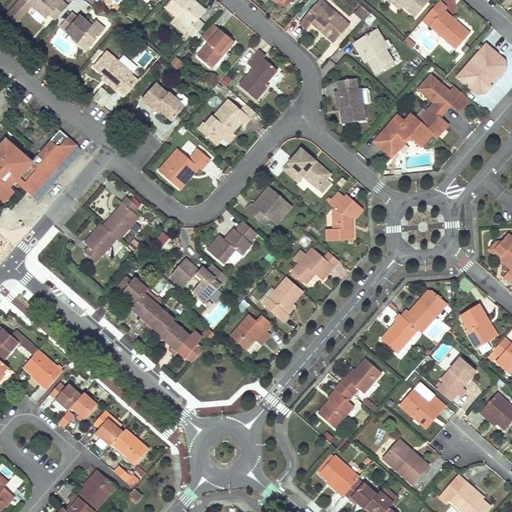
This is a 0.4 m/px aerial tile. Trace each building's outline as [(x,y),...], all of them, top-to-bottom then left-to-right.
[(56,21),(69,6),(61,0),(59,3),(55,0),(20,0),(7,15),(16,24),(29,9),(27,8),(29,5),(31,6),(46,19),(49,15),(56,21)] [(188,0),(170,0),(164,7),(176,17),(173,21),(192,37),(203,24),(198,19),(205,10),(194,0),(191,3),(188,0)] [(262,0),(265,2),(267,0),(272,0),(286,12),(297,0),(262,0)] [(324,9),(327,4),(322,0),(318,0),(317,3),(324,9)] [(393,0),(387,0),(399,10),(402,7),(393,0)] [(393,0),(402,7),(414,18),(429,0),(428,0),(393,0)] [(446,8),(438,1),(422,20),(455,49),(469,33),(443,11),(446,8)] [(317,3),(299,23),(306,29),(311,23),(333,41),(349,23),(327,4),(324,9),(317,3)] [(354,13),(363,21),(370,12),(361,5),(354,13)] [(77,17),(72,13),(60,27),(78,43),(81,39),(90,47),(105,29),(96,21),(94,23),(92,25),(88,22),(79,15),(77,17)] [(234,42),(213,24),(202,38),(208,43),(197,56),(212,68),(234,42)] [(383,41),(376,28),(353,43),(358,50),(361,48),(369,60),(367,61),(375,74),(394,63),(385,49),(385,50),(380,43),(383,41)] [(409,37),(405,42),(412,47),(416,42),(409,37)] [(81,39),(78,43),(78,44),(86,51),(90,47),(81,39)] [(504,60),(485,43),(482,46),(501,62),(501,69),(496,75),(499,77),(505,70),(504,60)] [(501,62),(482,46),(456,76),(468,87),(470,84),(478,91),(483,90),(489,83),(496,75),(501,69),(501,62)] [(361,48),(358,50),(365,62),(367,61),(369,60),(361,48)] [(265,55),(258,50),(247,64),(253,69),(239,85),(255,100),(268,85),(266,83),(277,70),(263,58),(265,55)] [(107,52),(93,67),(107,78),(104,81),(117,92),(119,90),(126,96),(139,81),(131,75),(133,74),(107,52)] [(185,65),(176,57),(170,63),(179,71),(185,65)] [(232,82),(226,76),(220,82),(225,87),(232,82)] [(470,100),(455,87),(451,92),(431,76),(419,90),(431,100),(433,97),(437,100),(440,97),(451,105),(456,110),(460,106),(463,109),(470,100)] [(361,88),(355,88),(354,80),(336,82),(337,91),(334,91),(335,99),(338,99),(339,107),(342,123),(365,120),(361,88)] [(485,93),(491,86),(489,83),(483,90),(478,91),(470,84),(468,87),(476,94),(485,93)] [(169,94),(156,84),(142,101),(155,111),(157,109),(160,111),(172,122),(186,106),(170,93),(169,94)] [(431,100),(434,103),(429,109),(440,118),(451,105),(440,97),(437,100),(433,97),(431,100)] [(239,109),(228,99),(224,104),(213,117),(211,115),(204,124),(202,123),(198,128),(216,145),(221,139),(229,131),(232,133),(241,122),(244,124),(250,118),(239,109)] [(239,109),(250,118),(255,112),(244,103),(239,109)] [(440,118),(429,109),(418,121),(433,134),(437,138),(445,129),(442,127),(445,123),(440,118)] [(418,121),(410,115),(404,122),(402,124),(395,118),(383,132),(390,138),(385,144),(396,153),(410,137),(422,147),(433,134),(418,121)] [(397,116),(395,118),(402,124),(404,122),(397,116)] [(227,145),(235,136),(232,133),(229,131),(221,139),(227,145)] [(60,132),(53,140),(59,145),(66,138),(60,132)] [(382,148),(392,158),(396,153),(385,144),(390,138),(383,132),(374,142),(382,148)] [(0,198),(0,199),(15,183),(26,194),(31,198),(76,147),(66,138),(59,145),(53,140),(31,164),(21,155),(6,142),(0,148),(0,198)] [(82,152),(76,147),(31,198),(36,203),(82,152)] [(331,174),(301,148),(282,169),(298,183),(303,177),(318,189),(327,179),(331,174)] [(211,160),(198,149),(189,159),(177,149),(159,172),(176,186),(189,171),(193,175),(195,173),(199,168),(201,170),(211,160)] [(189,171),(176,186),(180,190),(184,185),(193,175),(189,171)] [(322,194),(332,183),(327,179),(318,189),(322,194)] [(347,182),(343,179),(338,184),(341,188),(347,182)] [(291,206),(268,187),(260,196),(264,198),(256,207),(253,205),(251,203),(245,209),(258,221),(264,215),(269,219),(275,225),(291,206)] [(352,203),(345,197),(344,199),(336,192),(326,204),(333,211),(332,213),(333,228),(327,229),(328,244),(352,243),(351,217),(355,212),(349,206),(352,203)] [(260,196),(253,205),(256,207),(264,198),(260,196)] [(123,204),(103,226),(117,239),(119,241),(130,228),(135,222),(139,218),(133,213),(137,208),(126,198),(122,204),(123,204)] [(359,209),(352,203),(349,206),(355,212),(351,217),(355,218),(360,213),(359,209)] [(264,215),(258,221),(264,225),(269,219),(264,215)] [(250,243),(257,234),(242,221),(235,229),(233,228),(223,239),(219,235),(206,250),(224,265),(236,251),(242,256),(252,244),(250,243)] [(142,227),(135,222),(130,228),(136,234),(142,227)] [(117,239),(103,226),(101,225),(85,243),(89,248),(84,254),(95,263),(117,239)] [(163,248),(171,239),(162,232),(154,241),(163,248)] [(511,267),(511,238),(507,234),(501,240),(497,241),(490,247),(502,258),(499,261),(510,270),(511,267)] [(143,246),(135,239),(129,245),(137,252),(143,246)] [(502,258),(490,247),(488,251),(499,261),(502,258)] [(322,258),(312,249),(306,256),(298,265),(292,272),(306,284),(315,274),(322,281),(334,268),(322,258)] [(292,260),(298,265),(306,256),(300,251),(292,260)] [(327,252),(322,258),(334,268),(339,263),(327,252)] [(228,278),(212,264),(206,271),(203,275),(199,271),(185,259),(173,273),(180,278),(178,280),(186,287),(193,278),(200,283),(195,289),(209,300),(228,278)] [(116,289),(135,305),(145,294),(148,290),(135,278),(132,282),(126,277),(116,289)] [(303,292),(287,277),(263,304),(283,322),(289,315),(285,312),(293,303),(303,292)] [(468,296),(475,284),(463,278),(456,289),(468,296)] [(192,292),(205,304),(209,300),(195,289),(192,292)] [(160,307),(164,303),(149,290),(148,290),(145,294),(160,307)] [(446,303),(432,291),(430,294),(422,303),(420,301),(410,312),(406,309),(401,316),(416,329),(420,333),(446,303)] [(430,294),(428,292),(420,301),(422,303),(430,294)] [(138,321),(144,326),(160,307),(145,294),(135,305),(131,310),(136,314),(140,318),(138,321)] [(297,306),(293,303),(285,312),(289,315),(297,306)] [(487,318),(479,304),(461,315),(469,329),(466,331),(468,334),(476,347),(483,343),(492,337),(483,321),(487,318)] [(152,328),(162,336),(174,322),(175,320),(160,307),(144,326),(149,330),(152,328)] [(396,353),(416,329),(401,316),(399,314),(393,321),(395,323),(381,339),(396,353)] [(272,324),(262,315),(257,321),(249,315),(230,336),(246,350),(254,341),(264,329),(266,331),(272,324)] [(497,335),(487,318),(483,321),(492,337),(497,335)] [(174,322),(162,336),(161,337),(172,347),(168,350),(174,355),(177,352),(189,338),(190,337),(189,336),(182,329),(174,322)] [(186,324),(182,329),(189,336),(194,331),(186,324)] [(208,328),(202,335),(210,342),(211,341),(216,335),(213,333),(208,328)] [(0,360),(3,362),(19,344),(28,352),(33,346),(16,331),(11,337),(3,329),(0,333),(0,360)] [(260,345),(270,334),(266,331),(264,329),(254,341),(260,345)] [(203,350),(189,338),(177,352),(185,359),(186,358),(192,362),(203,350)] [(510,344),(504,338),(492,352),(498,358),(510,344)] [(511,341),(510,344),(498,358),(495,362),(502,368),(505,365),(511,371),(511,341)] [(33,346),(28,352),(33,357),(39,351),(33,346)] [(24,367),(29,372),(34,377),(35,375),(44,382),(40,385),(47,391),(63,372),(39,351),(33,357),(24,367)] [(362,393),(380,372),(364,358),(355,370),(347,378),(344,376),(338,382),(352,395),(357,389),(362,393)] [(0,379),(9,368),(3,362),(0,360),(0,382),(1,382),(0,381),(0,379)] [(473,374),(457,360),(438,381),(441,384),(436,389),(449,401),(454,395),(457,398),(463,392),(460,389),(473,374)] [(511,372),(511,371),(505,365),(502,368),(510,375),(511,372)] [(355,370),(351,367),(344,376),(347,378),(355,370)] [(352,395),(338,382),(333,389),(336,391),(328,400),(317,413),(334,427),(353,405),(347,400),(352,395)] [(66,387),(61,383),(50,394),(69,411),(71,409),(82,396),(69,384),(66,387)] [(36,402),(45,392),(39,387),(30,397),(36,402)] [(336,391),(333,389),(325,398),(328,400),(336,391)] [(438,413),(441,410),(444,407),(433,398),(429,403),(414,390),(400,406),(421,425),(435,410),(438,413)] [(511,418),(511,405),(496,392),(479,412),(485,418),(487,416),(496,423),(503,430),(511,418)] [(98,404),(85,393),(82,396),(71,409),(84,420),(98,404)] [(367,401),(363,405),(375,414),(378,410),(367,401)] [(435,410),(421,425),(425,428),(438,413),(435,410)] [(75,416),(69,411),(58,423),(64,428),(75,416)] [(112,445),(124,432),(116,425),(118,422),(105,411),(94,424),(100,430),(96,434),(111,447),(112,445)] [(496,423),(487,416),(485,418),(494,426),(496,423)] [(126,429),(124,432),(112,445),(124,455),(135,465),(149,450),(126,429)] [(414,450),(400,438),(396,442),(407,452),(406,453),(409,456),(413,452),(414,450)] [(407,452),(396,442),(382,458),(412,484),(429,465),(413,452),(409,456),(406,453),(407,452)] [(342,497),(344,494),(355,483),(359,478),(335,457),(320,473),(329,482),(330,482),(337,489),(335,491),(342,497)] [(142,479),(146,474),(137,466),(133,472),(142,479)] [(126,483),(130,477),(119,467),(114,472),(126,483)] [(86,486),(77,496),(95,511),(116,487),(107,479),(97,470),(91,476),(95,479),(91,483),(87,487),(86,486)] [(0,510),(5,506),(5,505),(4,504),(12,495),(4,487),(9,483),(0,474),(0,510)] [(462,483),(456,478),(451,482),(458,489),(462,483)] [(472,486),(465,480),(462,483),(458,489),(451,482),(439,497),(446,503),(449,499),(464,511),(484,511),(489,506),(480,498),(470,489),(472,486)] [(365,510),(367,507),(377,495),(364,483),(360,487),(355,483),(344,494),(347,497),(349,499),(351,497),(365,510)] [(483,496),(472,486),(470,489),(480,498),(483,496)] [(398,499),(384,487),(380,492),(394,504),(398,499)] [(128,498),(135,504),(142,497),(135,490),(128,498)] [(386,511),(389,509),(394,504),(380,492),(377,495),(367,507),(371,511),(386,511)] [(74,504),(67,511),(68,511),(95,511),(77,496),(74,493),(68,499),(74,504)] [(6,508),(15,497),(12,495),(4,504),(5,505),(5,506),(6,508)]
